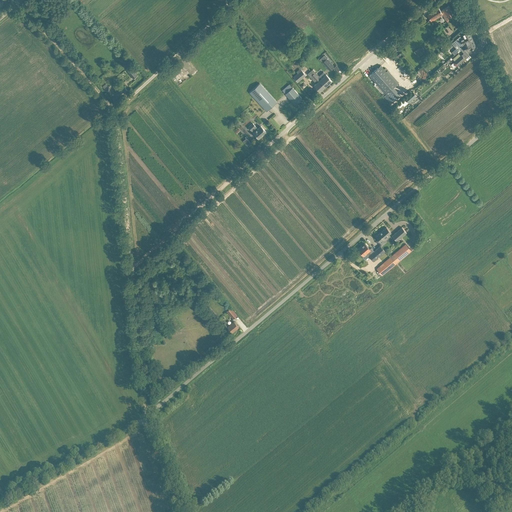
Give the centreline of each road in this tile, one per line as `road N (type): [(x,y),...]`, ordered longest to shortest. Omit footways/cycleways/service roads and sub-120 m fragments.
road 1 (unclassified): [(145,420),(511,108)]
road 2 (track): [(131,265),(112,106),(17,2)]
road 3 (unclassified): [(264,149),(430,0)]
road 4 (track): [(131,265),(264,149)]
road 5 (unclassified): [(0,503),(145,420)]
road 6 (unclassified): [(114,111),(234,0)]
road 7 (track): [(145,420),(131,265)]
road 8 (track): [(408,511),(511,420)]
